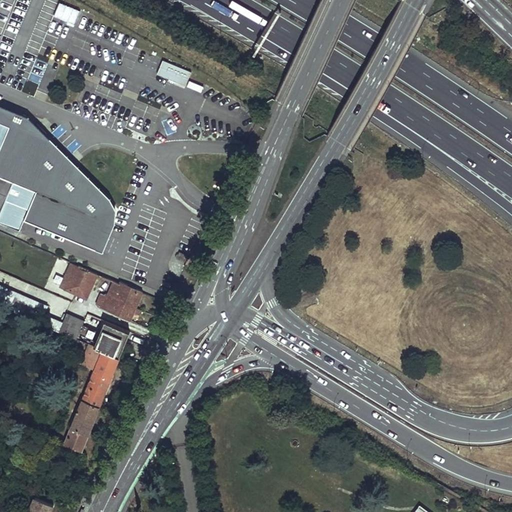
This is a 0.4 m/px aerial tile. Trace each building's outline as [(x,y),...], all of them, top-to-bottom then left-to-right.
[(191,72),(163,60),(157,74),(185,86),(191,72)] [(0,220),(23,230),(28,219),(99,249),(111,219),(110,213),(107,208),(105,205),(45,145),(50,140),(28,118),(0,106),(0,220)] [(111,199),(50,140),(45,145),(105,205),(107,208),(110,213),(111,219),(99,249),(106,252),(118,222),(118,216),(117,210),(115,205),(111,199)] [(180,251),(177,258),(186,262),(189,255),(180,251)] [(99,273),(72,262),(62,285),(78,293),(80,287),(91,291),(99,273)] [(106,291),(105,294),(101,292),(97,303),(101,304),(100,307),(130,320),(133,312),(139,315),(141,310),(136,308),(142,292),(114,280),(109,292),(106,291)] [(0,305),(41,323),(44,314),(48,306),(0,286),(0,305)] [(78,293),(89,297),(91,291),(80,287),(78,293)] [(60,330),(77,338),(85,319),(68,312),(63,323),(60,330)] [(41,323),(60,330),(63,323),(44,314),(41,323)] [(93,345),(120,356),(130,331),(104,320),(93,345)] [(83,400),(100,407),(120,356),(93,345),(89,343),(85,357),(82,355),(79,362),(96,369),(83,400)] [(69,436),(86,443),(100,407),(83,400),(69,436)] [(82,452),(86,443),(69,436),(65,446),(82,452)] [(46,476),(35,472),(33,477),(44,481),(46,476)] [(52,511),(55,505),(37,497),(31,511),(52,511)]
